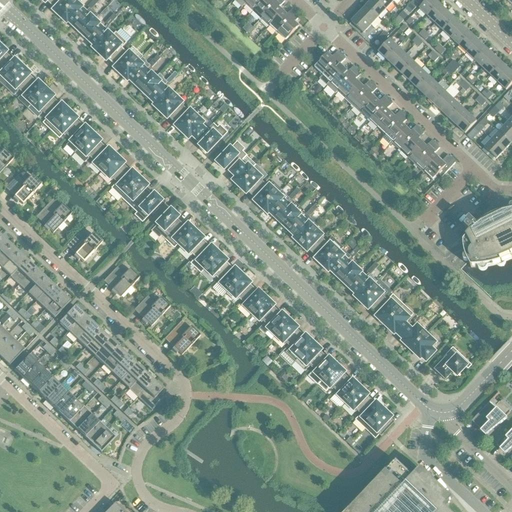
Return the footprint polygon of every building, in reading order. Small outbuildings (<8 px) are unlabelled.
[(56,0),(51,6),(58,13),(57,15),(62,20),(78,4),(73,0),(56,0)] [(234,0),(233,1),(241,9),(244,6),(249,0),(234,0)] [(249,0),(244,6),(245,7),(246,6),(253,12),(264,0),(249,0)] [(272,0),(271,1),(269,0),(264,0),(253,12),(259,19),(258,20),(259,21),(279,0),(272,0)] [(279,0),(259,21),(260,22),(262,21),(269,27),(270,26),(283,13),(279,9),(285,2),(283,0),(279,0)] [(374,0),(372,0),(366,7),(378,19),(386,11),(374,0)] [(393,3),(390,0),(374,0),(386,11),(393,3)] [(427,17),(439,5),(433,0),(427,0),(419,9),(427,17)] [(78,4),(62,20),(67,24),(68,23),(70,25),(72,23),(74,25),(86,13),(81,9),(82,8),(78,4)] [(439,5),(427,17),(435,24),(446,12),(439,5)] [(378,19),(366,7),(359,15),(371,26),(378,19)] [(86,13),(74,25),(77,27),(75,29),(81,35),(95,21),(99,17),(95,13),(94,14),(91,11),(89,9),(86,13)] [(288,18),(283,13),(270,26),(276,32),(275,34),(276,35),(297,12),(293,10),(288,14),(290,16),(288,18)] [(297,12),(276,35),(277,36),(278,35),(285,41),(299,27),(293,22),(294,20),(296,21),(300,17),(297,12)] [(446,12),(435,24),(443,32),(454,20),(446,12)] [(371,26),(359,15),(351,23),(363,35),(371,26)] [(462,27),(454,20),(443,32),(451,39),(462,27)] [(95,21),(81,35),(87,41),(89,39),(92,41),(103,29),(99,25),(95,21)] [(470,34),(462,27),(451,39),(458,47),(470,34)] [(103,29),(92,41),(94,44),(92,46),(94,47),(93,49),(97,53),(112,37),(108,33),(107,34),(103,29)] [(112,37),(97,53),(103,58),(104,57),(112,64),(124,51),(122,49),(123,47),(127,44),(116,33),(112,37)] [(478,42),(470,34),(458,47),(466,54),(478,42)] [(386,60),(397,48),(389,41),(378,53),(386,60)] [(486,49),(478,42),(466,54),(474,61),(486,49)] [(0,67),(10,58),(3,51),(5,50),(0,45),(0,67)] [(405,56),(397,48),(386,60),(394,68),(405,56)] [(486,49),(474,61),(482,69),(494,57),(486,49)] [(124,51),(112,64),(119,71),(118,73),(123,78),(136,65),(138,62),(128,52),(126,53),(124,51)] [(322,76),(342,55),(338,52),(333,57),(335,59),(333,60),(327,55),(314,69),(322,76)] [(342,55),(322,76),(319,80),(326,87),(326,86),(327,87),(343,70),(338,64),(339,63),(341,64),(345,60),(342,55)] [(405,56),(394,68),(402,75),(413,63),(405,56)] [(494,57),(482,69),(490,76),(501,64),(494,57)] [(0,83),(4,87),(8,83),(23,67),(18,62),(16,64),(10,58),(0,67),(0,83)] [(123,78),(128,82),(129,81),(131,82),(133,81),(135,83),(146,71),(150,67),(151,69),(156,64),(153,61),(148,65),(145,63),(146,62),(142,58),(138,62),(136,65),(123,78)] [(413,63),(402,75),(410,83),(421,70),(413,63)] [(509,72),(501,64),(490,76),(498,84),(509,72)] [(8,83),(4,87),(14,97),(18,93),(17,92),(19,91),(21,93),(33,80),(27,74),(28,72),(23,67),(8,83)] [(343,70),(327,87),(335,95),(337,92),(358,70),(353,67),(347,73),(343,70)] [(361,75),(358,70),(337,92),(345,99),(359,85),(355,81),(361,75)] [(421,70),(410,83),(417,90),(429,78),(421,70)] [(146,71),(135,83),(137,85),(135,87),(142,93),(156,78),(151,74),(151,75),(146,71)] [(511,84),(511,74),(509,72),(498,84),(506,91),(511,84)] [(156,78),(142,93),(148,99),(150,97),(152,99),(164,87),(167,84),(169,85),(173,81),(170,78),(166,82),(163,79),(164,79),(159,75),(156,78)] [(437,85),(429,78),(417,90),(425,97),(437,85)] [(21,96),(17,100),(28,110),(28,109),(31,106),(47,90),(41,84),(40,86),(33,80),(21,93),(23,95),(22,96),(21,96)] [(437,85),(425,97),(433,105),(445,93),(444,92),(448,88),(441,81),(437,86),(437,85)] [(359,85),(345,99),(352,106),(350,107),(352,108),(374,85),(369,82),(363,88),(359,85)] [(377,89),(374,85),(352,108),(353,109),(354,108),(361,115),(362,114),(375,100),(371,96),(377,89)] [(445,93),(433,105),(441,112),(452,100),(459,93),(451,86),(445,93)] [(164,87),(152,99),(155,102),(153,103),(155,105),(154,107),(158,111),(173,95),(169,91),(168,91),(164,87)] [(31,106),(28,109),(37,118),(41,115),(42,113),(44,115),(57,102),(50,96),(52,95),(47,90),(31,106)] [(173,95),(158,111),(163,116),(165,115),(173,122),(185,109),(183,107),(184,105),(185,104),(174,94),(173,95)] [(380,105),(375,100),(362,114),(368,120),(367,121),(368,122),(389,100),(385,97),(380,101),(382,103),(380,105)] [(389,100),(368,122),(369,123),(370,122),(385,136),(405,114),(400,112),(396,116),(397,118),(396,119),(385,109),(386,107),(388,109),(392,104),(389,100)] [(452,100),(441,112),(449,120),(460,108),(452,100)] [(47,120),(44,124),(51,131),(70,112),(65,107),(63,108),(57,102),(44,115),(47,117),(45,119),(47,120)] [(460,108),(449,120),(457,127),(468,115),(460,108)] [(185,109),(173,122),(180,129),(179,131),(184,136),(199,120),(188,109),(187,111),(185,109)] [(70,112),(51,131),(59,139),(63,135),(64,137),(66,136),(68,138),(80,125),(74,118),(75,117),(70,112)] [(405,114),(385,136),(382,139),(389,146),(392,144),(406,129),(401,124),(402,122),(404,123),(408,119),(405,114)] [(468,115),(457,127),(465,135),(476,123),(468,115)] [(199,120),(184,136),(188,140),(194,135),(196,137),(194,138),(197,142),(213,125),(210,123),(206,126),(199,120)] [(70,142),(66,146),(75,154),(94,134),(88,129),(87,131),(80,125),(68,138),(70,140),(69,141),(70,142)] [(213,125),(197,142),(204,148),(202,150),(207,155),(221,140),(220,139),(226,133),(225,132),(224,132),(220,127),(217,129),(213,125)] [(511,143),(511,130),(506,125),(499,133),(511,144),(511,143)] [(406,129),(392,144),(399,150),(397,152),(399,153),(421,129),(416,127),(410,133),(406,129)] [(421,129),(399,153),(399,154),(401,152),(408,159),(422,144),(418,140),(424,134),(421,129)] [(499,133),(492,140),(504,152),(511,144),(499,133)] [(94,134),(75,154),(85,164),(88,160),(87,159),(89,157),(91,160),(104,147),(101,144),(103,143),(99,139),(94,134)] [(504,152),(492,140),(484,149),(496,160),(504,152)] [(426,148),(422,144),(408,159),(414,165),(413,167),(414,168),(437,144),(432,141),(426,148)] [(230,149),(217,164),(222,169),(224,167),(230,173),(246,156),(242,152),(244,150),(239,145),(237,144),(231,150),(230,149)] [(437,144),(414,168),(415,169),(417,167),(424,174),(425,173),(438,159),(434,155),(439,149),(437,144)] [(104,147),(91,160),(94,162),(92,163),(102,172),(117,156),(112,151),(110,153),(104,147)] [(0,173),(5,168),(5,169),(8,166),(7,166),(13,160),(10,157),(3,151),(0,154),(0,173)] [(117,156),(102,172),(111,182),(113,180),(115,182),(127,169),(121,163),(122,161),(117,156)] [(246,156),(230,173),(234,176),(236,175),(238,176),(232,182),(237,186),(252,170),(256,166),(249,159),(246,156)] [(438,159),(425,173),(432,180),(438,175),(441,178),(455,164),(452,159),(447,156),(443,161),(444,163),(443,164),(438,159)] [(252,170),(237,186),(242,191),(244,190),(251,197),(264,184),(261,182),(263,180),(267,176),(256,166),(252,170)] [(117,184),(112,189),(122,198),(141,179),(135,174),(134,175),(127,169),(115,182),(117,184)] [(12,199),(17,204),(18,202),(22,206),(32,195),(33,195),(35,192),(40,186),(37,183),(31,177),(24,184),(17,178),(19,176),(18,176),(7,187),(7,188),(8,187),(16,195),(14,197),(14,198),(12,199)] [(141,179),(122,198),(125,202),(129,205),(133,210),(149,193),(145,190),(146,188),(144,186),(146,184),(141,179)] [(264,184),(251,197),(259,204),(257,206),(263,211),(264,210),(278,195),(282,191),(272,182),(269,186),(268,185),(267,187),(264,184)] [(264,210),(263,211),(264,211),(267,215),(269,213),(271,215),(272,213),(275,216),(286,204),(290,200),(285,196),(286,195),(282,191),(278,195),(264,210)] [(149,193),(133,210),(138,214),(135,216),(140,221),(142,222),(148,216),(149,217),(163,203),(157,198),(155,199),(149,193)] [(43,228),(47,233),(49,231),(52,235),(63,224),(66,221),(65,221),(71,215),(61,206),(60,207),(53,201),(53,200),(37,216),(38,217),(38,216),(47,224),(44,227),(43,228)] [(286,204),(275,216),(277,218),(275,220),(281,226),(299,208),(295,203),(294,204),(291,202),(290,200),(286,204)] [(492,217),(486,221),(477,227),(469,220),(466,223),(467,225),(464,228),(470,234),(466,238),(462,243),(463,244),(463,246),(463,251),(464,255),(466,260),(470,268),(472,268),(484,267),(493,265),(499,264),(502,263),(511,258),(511,207),(511,208),(510,209),(510,210),(510,212),(505,213),(498,215),(492,217)] [(299,208),(281,226),(288,232),(290,230),(292,232),(304,220),(307,217),(309,218),(313,213),(310,210),(305,215),(303,212),(299,208)] [(158,226),(152,233),(154,234),(159,239),(161,236),(166,240),(181,224),(175,218),(177,216),(171,211),(157,225),(158,226)] [(304,220),(292,232),(295,234),(293,236),(295,238),(293,240),(298,244),(313,228),(309,224),(308,224),(304,220)] [(181,224),(166,240),(170,245),(174,248),(178,245),(181,248),(196,232),(191,227),(189,229),(186,226),(185,228),(181,224)] [(313,228),(298,244),(303,249),(305,247),(312,255),(325,242),(322,240),(324,238),(313,228)] [(196,232),(181,248),(191,257),(192,255),(194,257),(206,244),(200,238),(202,237),(196,232)] [(73,257),(78,262),(79,260),(83,263),(93,253),(94,253),(96,250),(101,244),(92,235),(85,242),(78,236),(79,234),(68,245),(68,246),(69,245),(77,253),(73,257)] [(0,236),(0,253),(8,244),(0,236)] [(325,242),(312,255),(320,262),(318,263),(324,269),(339,252),(339,253),(342,250),(343,248),(332,238),(328,242),(326,243),(325,242)] [(8,244),(0,253),(0,268),(1,269),(17,253),(8,244)] [(196,259),(191,265),(201,274),(205,270),(220,254),(214,249),(213,250),(206,244),(194,257),(196,259)] [(339,252),(324,269),(328,273),(330,271),(332,273),(333,271),(336,273),(347,261),(351,258),(349,256),(342,250),(339,253),(339,252)] [(17,253),(1,269),(10,278),(26,261),(17,253)] [(220,254),(205,270),(214,279),(216,278),(218,280),(230,267),(224,261),(225,259),(220,254)] [(34,269),(26,261),(10,278),(18,286),(34,269)] [(347,261),(336,273),(338,276),(336,278),(342,284),(356,269),(352,265),(347,261)] [(218,283),(213,288),(223,297),(227,292),(228,292),(243,276),(238,271),(236,273),(230,267),(218,280),(220,282),(218,283)] [(34,269),(18,286),(27,294),(43,277),(34,269)] [(110,293),(115,297),(116,295),(120,299),(130,288),(131,288),(133,285),(138,279),(129,270),(122,277),(115,271),(117,269),(116,269),(105,280),(105,281),(106,280),(114,288),(110,293)] [(356,269),(342,284),(349,290),(351,288),(353,290),(365,278),(360,274),(361,273),(356,269)] [(365,278),(353,290),(356,292),(354,294),(356,296),(354,297),(359,302),(374,286),(377,282),(370,276),(368,274),(365,278)] [(243,276),(228,292),(238,302),(239,300),(241,302),(253,289),(247,283),(249,281),(243,276)] [(43,277),(27,294),(36,302),(52,286),(43,277)] [(374,286),(359,302),(364,307),(366,305),(373,312),(386,300),(392,293),(379,281),(377,282),(374,286)] [(60,294),(52,286),(36,302),(45,311),(60,294)] [(253,289),(241,302),(243,304),(242,305),(251,315),(267,299),(261,294),(260,295),(253,289)] [(0,297),(4,301),(8,297),(4,293),(0,296),(0,297)] [(60,294),(45,311),(54,319),(70,303),(60,294)] [(386,300),(373,312),(381,320),(379,321),(385,326),(403,307),(393,296),(388,302),(386,300)] [(8,297),(4,301),(8,305),(12,301),(8,297)] [(141,322),(145,326),(147,324),(150,328),(161,317),(164,314),(163,314),(169,308),(159,299),(152,306),(146,300),(147,298),(135,309),(136,310),(136,309),(145,317),(142,320),(141,322)] [(267,299),(251,315),(261,324),(263,322),(264,324),(277,311),(271,305),(272,304),(267,299)] [(68,333),(83,316),(74,307),(58,324),(68,333)] [(403,307),(385,326),(390,332),(392,330),(399,337),(412,324),(409,322),(411,321),(409,319),(412,315),(403,307)] [(21,318),(26,313),(21,309),(17,313),(21,318)] [(264,324),(259,330),(265,336),(269,331),(275,337),(290,321),(285,316),(283,317),(277,311),(264,324)] [(26,313),(21,318),(26,322),(30,317),(26,313)] [(83,316),(68,333),(76,341),(92,324),(83,316)] [(35,321),(30,326),(34,330),(39,325),(35,321)] [(290,321),(275,337),(285,346),(286,345),(288,347),(301,334),(294,327),(296,326),(290,321)] [(177,327),(166,338),(166,339),(167,338),(175,346),(173,348),(173,349),(171,350),(176,355),(177,353),(181,357),(191,346),(192,346),(194,343),(199,337),(196,334),(190,328),(189,329),(182,322),(177,327)] [(101,332),(92,324),(76,341),(85,349),(101,332)] [(412,324),(399,337),(407,344),(405,346),(411,351),(426,335),(415,325),(414,326),(412,324)] [(110,341),(101,332),(85,349),(94,357),(110,341)] [(288,347),(279,356),(291,368),(295,363),(314,343),(308,338),(307,340),(301,334),(288,347)] [(426,335),(411,351),(416,356),(418,355),(426,362),(435,353),(432,350),(437,345),(426,335)] [(7,336),(0,343),(0,358),(0,359),(15,343),(7,336)] [(54,339),(49,344),(53,348),(58,343),(54,339)] [(110,341),(94,357),(102,366),(118,349),(110,341)] [(24,351),(15,343),(0,359),(9,367),(24,351)] [(314,343),(295,363),(305,372),(310,367),(312,369),(324,356),(318,350),(319,348),(314,343)] [(62,356),(66,352),(62,347),(57,352),(62,356)] [(118,349),(102,366),(111,374),(127,357),(118,349)] [(457,377),(467,367),(458,358),(460,356),(452,349),(444,358),(446,360),(436,371),(445,379),(452,372),(457,377)] [(66,352),(62,356),(66,360),(70,356),(66,352)] [(21,379),(36,364),(28,356),(13,371),(21,379)] [(314,371),(308,377),(318,386),(318,385),(322,382),(337,365),(332,360),(330,362),(324,356),(312,369),(314,371)] [(127,357),(111,374),(120,382),(136,365),(127,357)] [(36,364),(21,379),(29,386),(44,371),(36,364)] [(79,372),(83,368),(79,364),(75,368),(79,372)] [(144,374),(136,365),(120,382),(128,390),(144,374)] [(322,382),(318,385),(326,392),(329,388),(332,391),(333,389),(335,391),(347,378),(341,372),(343,371),(337,365),(322,382)] [(83,368),(79,372),(84,377),(88,372),(83,368)] [(44,371),(29,386),(37,394),(52,379),(44,371)] [(144,374),(128,390),(137,399),(153,382),(144,374)] [(347,378),(335,391),(337,393),(336,395),(345,404),(361,388),(355,383),(354,384),(347,378)] [(59,386),(52,379),(37,394),(45,401),(59,386)] [(97,389),(101,385),(96,381),(92,385),(97,389)] [(153,382),(137,399),(151,412),(164,399),(159,394),(162,391),(153,382)] [(101,385),(97,389),(101,393),(105,389),(101,385)] [(67,394),(59,386),(45,401),(53,409),(67,394)] [(361,388),(345,404),(355,413),(356,412),(359,414),(371,400),(365,394),(366,393),(361,388)] [(471,422),(486,436),(494,427),(493,427),(497,423),(499,425),(510,413),(499,403),(498,404),(493,400),(499,394),(498,393),(471,422)] [(75,401),(67,394),(53,409),(61,416),(75,401)] [(114,406),(118,401),(114,397),(110,401),(114,406)] [(361,415),(356,421),(366,430),(384,410),(379,405),(377,407),(371,400),(359,414),(361,415)] [(75,401),(61,416),(69,424),(83,409),(75,401)] [(118,401),(114,406),(118,410),(122,405),(118,401)] [(83,409),(69,424),(76,431),(91,416),(83,409)] [(128,409),(123,414),(127,418),(132,413),(128,409)] [(384,410),(366,430),(375,439),(380,434),(382,436),(395,423),(388,417),(390,415),(384,410)] [(99,424),(91,416),(76,431),(84,439),(99,424)] [(107,431),(99,424),(84,439),(92,446),(107,431)] [(511,427),(496,445),(505,454),(511,446),(511,427)] [(115,439),(107,431),(92,446),(100,454),(115,439)] [(396,462),(393,464),(348,511),(448,511),(445,508),(444,507),(443,508),(413,479),(413,478),(399,464),(396,462)]
